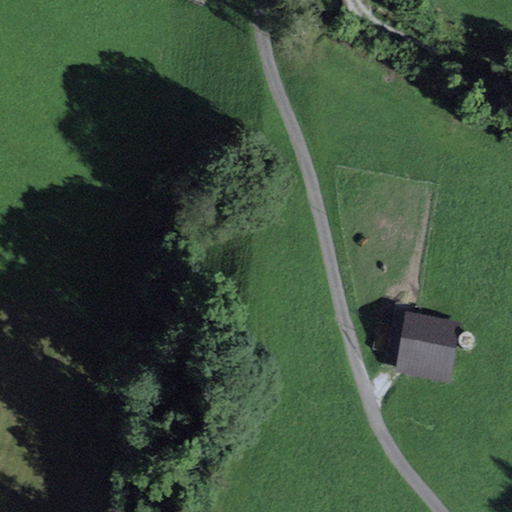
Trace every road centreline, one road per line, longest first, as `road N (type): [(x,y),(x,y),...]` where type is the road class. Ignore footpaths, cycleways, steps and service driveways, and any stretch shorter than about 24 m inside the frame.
road 1 (track): [(442,511),(395,457),(361,380),(317,202),(260,36),(262,0)]
road 2 (track): [(511,93),(386,33),(352,0)]
